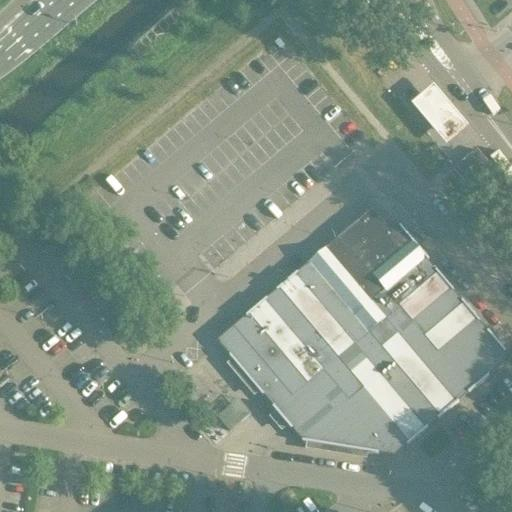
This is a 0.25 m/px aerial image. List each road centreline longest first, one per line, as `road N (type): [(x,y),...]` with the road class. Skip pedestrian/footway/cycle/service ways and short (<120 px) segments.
road 1 (residential): [(195,459),(145,373),(355,189),(388,179),(405,184),(511,320)]
road 2 (residential): [(195,459),(441,496)]
road 3 (residential): [(0,431),(195,459)]
road 4 (unknown): [(145,373),(69,312),(30,313),(0,334)]
